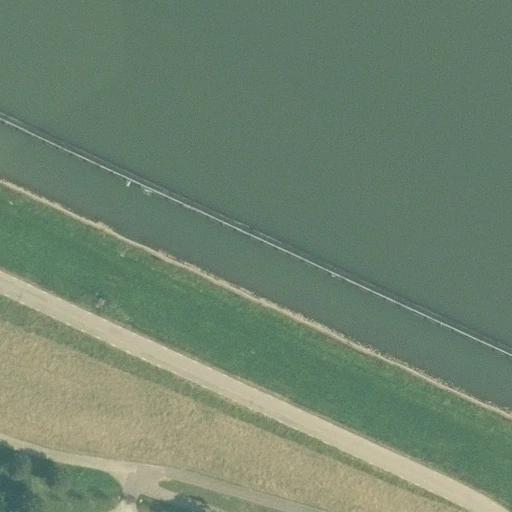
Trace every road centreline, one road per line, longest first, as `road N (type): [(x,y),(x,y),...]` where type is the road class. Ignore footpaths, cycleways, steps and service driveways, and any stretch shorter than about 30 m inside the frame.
road 1 (unclassified): [(485,511),(0,283)]
road 2 (unclassified): [(298,511),(0,437)]
